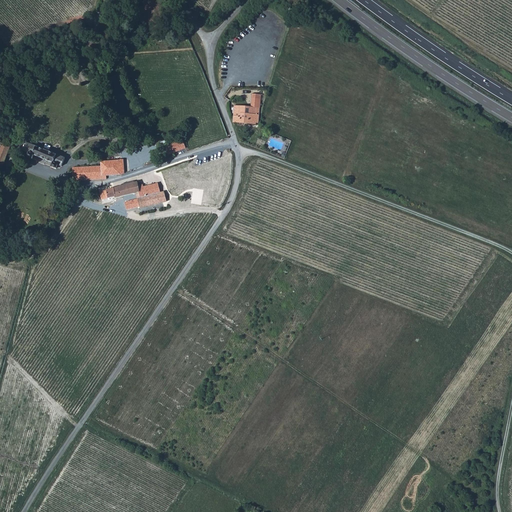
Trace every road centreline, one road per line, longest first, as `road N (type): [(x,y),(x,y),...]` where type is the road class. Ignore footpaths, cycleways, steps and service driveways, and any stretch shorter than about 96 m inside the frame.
road 1 (unclassified): [(23,511),(223,214),(236,183),(235,141)]
road 2 (track): [(511,252),(237,151)]
road 3 (trunk): [(339,0),(511,117)]
road 4 (trunk): [(511,100),(363,0)]
road 5 (residential): [(235,141),(141,173),(73,184)]
road 6 (unclassified): [(235,141),(211,51),(248,0)]
